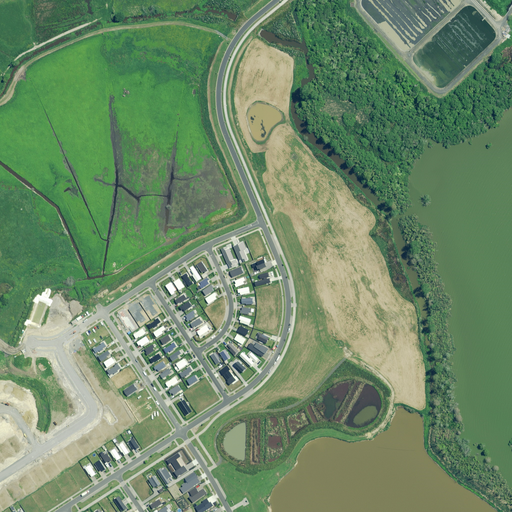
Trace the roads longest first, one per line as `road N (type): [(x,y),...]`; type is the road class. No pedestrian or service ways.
road 1 (residential): [(261,222),(220,118),(218,87),(232,44),(275,0)]
road 2 (residential): [(228,400),(267,368),(284,330),(287,291),(261,222)]
road 3 (unknown): [(0,200),(53,232),(97,304)]
road 4 (residential): [(101,311),(181,431)]
road 5 (residential): [(60,342),(90,413),(40,450)]
road 6 (residential): [(206,245),(230,312),(222,332),(196,352)]
